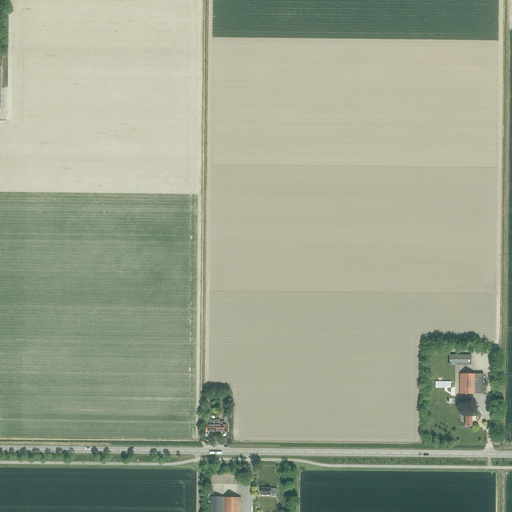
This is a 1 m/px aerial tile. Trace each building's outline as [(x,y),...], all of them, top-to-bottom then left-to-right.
[(471,365),(471,355),(449,355),(449,365),(471,365)] [(436,380),(436,386),(451,386),(451,380),(448,380),(448,374),(445,374),(445,380),(436,380)] [(460,394),(477,394),(483,394),(484,374),(477,374),(460,374),(460,394)] [(216,419),(216,420),(216,423),(216,431),(228,431),(228,417),(224,417),(224,421),(221,421),(219,419),(216,419)] [(206,431),(216,431),(216,423),(216,420),(211,420),(211,419),(206,419),(206,431)] [(222,511),(223,498),(211,497),(210,511),(222,511)] [(223,498),(222,511),(241,511),(241,498),(223,498)]
